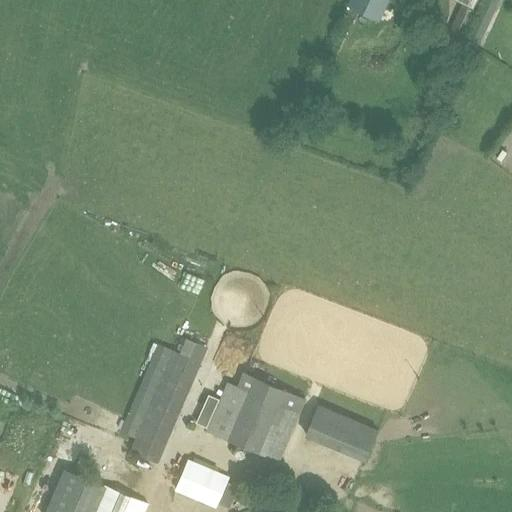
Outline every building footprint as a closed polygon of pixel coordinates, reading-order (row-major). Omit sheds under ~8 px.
[(387,0),(349,0),(348,3),(378,18),(387,0)] [(498,0),(483,0),(464,44),(477,49),(498,0)] [(446,35),(461,42),(475,12),(460,4),(446,35)] [(130,451),(158,463),(201,361),(173,349),(130,451)] [(206,430),(279,462),(307,399),(243,370),(237,385),(228,381),(220,399),(208,426),(206,430)] [(208,426),(220,399),(208,394),(196,421),(208,426)] [(363,459),(376,429),(318,404),(306,434),(363,459)] [(176,489),(216,507),(229,476),(188,458),(176,489)] [(89,511),(144,511),(149,503),(102,483),(89,511)]
